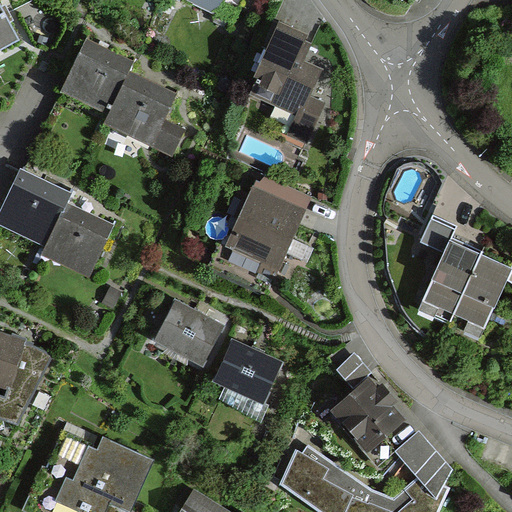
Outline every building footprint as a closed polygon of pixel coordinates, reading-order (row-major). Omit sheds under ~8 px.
[(221,0),(175,0),(214,17),(221,0)] [(2,19),(0,20),(0,51),(15,43),(2,19)] [(274,28),(247,95),(297,115),(287,138),(304,145),(321,103),(307,97),(318,69),(302,62),(310,43),(274,28)] [(61,95),(110,117),(129,74),(134,62),(86,40),(61,95)] [(175,94),(129,74),(110,117),(105,127),(169,156),(181,130),(163,121),(175,94)] [(0,220),(0,231),(44,251),(64,208),(69,196),(20,175),(0,220)] [(279,273),(306,213),(253,189),(226,249),(279,273)] [(110,229),(64,208),(44,251),(40,262),(85,282),(110,229)] [(476,260),(445,246),(420,305),(451,318),(476,260)] [(507,273),(476,260),(451,318),(482,332),(507,273)] [(199,369),(220,327),(173,304),(152,346),(199,369)] [(47,359),(23,346),(0,338),(0,388),(5,390),(1,404),(0,404),(0,422),(12,427),(47,359)] [(281,365),(229,343),(211,387),(263,408),(281,365)] [(337,372),(353,390),(371,373),(355,354),(337,372)] [(369,384),(329,416),(361,457),(401,426),(369,384)] [(441,494),(454,470),(419,432),(396,452),(419,479),(438,500),(441,494)] [(129,511),(151,461),(101,440),(96,453),(87,450),(72,485),(62,481),(51,506),(65,511),(78,511),(80,509),(86,511),(103,511),(106,506),(120,511),(129,511)] [(297,451),(285,486),(319,511),(439,511),(446,497),(441,494),(438,500),(419,479),(393,499),(307,447),(303,453),(297,451)] [(227,511),(196,491),(181,511),(227,511)]
